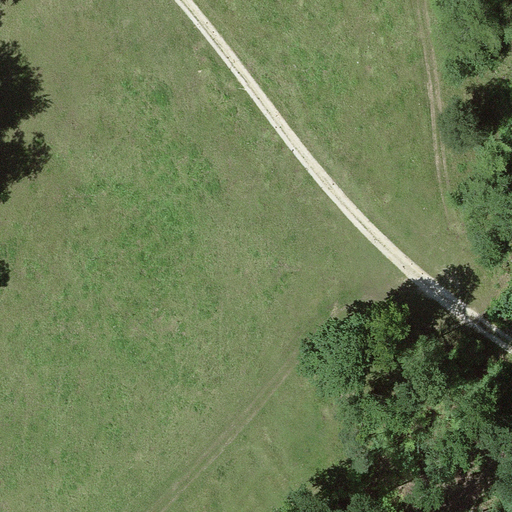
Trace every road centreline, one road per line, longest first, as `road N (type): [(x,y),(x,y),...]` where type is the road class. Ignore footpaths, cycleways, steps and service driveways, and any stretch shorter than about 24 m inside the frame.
road 1 (track): [(475,320),(322,180),(182,0)]
road 2 (track): [(438,289),(459,270),(463,234),(435,117),(424,0)]
